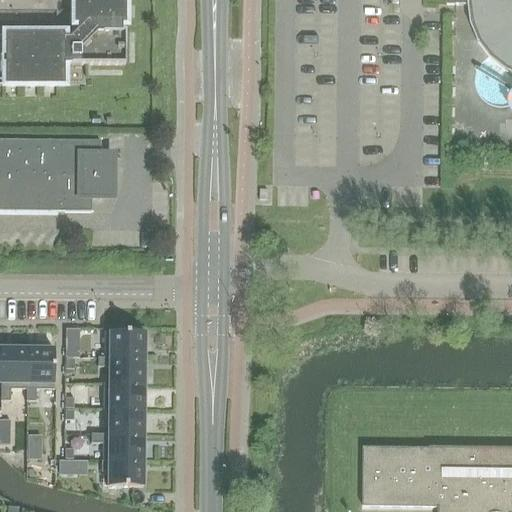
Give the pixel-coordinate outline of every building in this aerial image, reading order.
[(63,37),(11,36),(0,36),(0,87),(63,88),(63,66),(124,67),(124,0),(73,0),(73,27),(63,37)] [(511,0),(446,0),(446,6),(456,6),(468,6),(470,25),(478,44),(486,54),(490,60),(506,72),(511,75),(511,0)] [(0,212),(91,214),(91,197),(98,197),(98,201),(99,201),(101,196),(103,192),(104,189),(105,185),(106,180),(106,177),(107,175),(107,170),(107,167),(107,163),(107,159),(100,159),(100,142),(0,141),(0,212)] [(104,334),(103,360),(97,359),(97,360),(143,361),(143,334),(104,334)] [(77,344),(65,343),(65,360),(77,360),(77,344)] [(10,403),(10,391),(26,391),(27,391),(27,352),(0,351),(0,385),(0,403),(10,403)] [(26,403),(35,404),(35,391),(53,392),(53,352),(27,352),(27,391),(26,391),(26,403)] [(97,369),(109,369),(109,385),(109,386),(143,386),(143,361),(97,360),(97,369)] [(73,371),(73,361),(65,361),(65,371),(73,371)] [(109,385),(103,385),(103,412),(109,412),(109,411),(143,412),(143,386),(109,386),(109,385)] [(73,400),(65,400),(65,410),(73,410),(73,400)] [(109,411),(109,412),(108,436),(108,437),(142,437),(143,412),(109,411)] [(73,422),(73,412),(65,412),(65,422),(73,422)] [(0,423),(0,448),(10,449),(10,424),(0,423)] [(108,436),(90,436),(90,445),(102,446),(102,462),(142,463),(142,437),(108,437),(108,436)] [(438,511),(511,511),(511,449),(430,449),(430,450),(363,449),(363,509),(438,509),(438,511)] [(40,450),(28,450),(28,463),(40,463),(40,450)] [(64,461),(72,461),(73,451),(64,451),(64,461)] [(102,463),(108,463),(108,489),(142,489),(142,463),(102,462),(102,463)] [(58,464),(58,478),(72,478),(72,473),(72,464),(58,464)]
